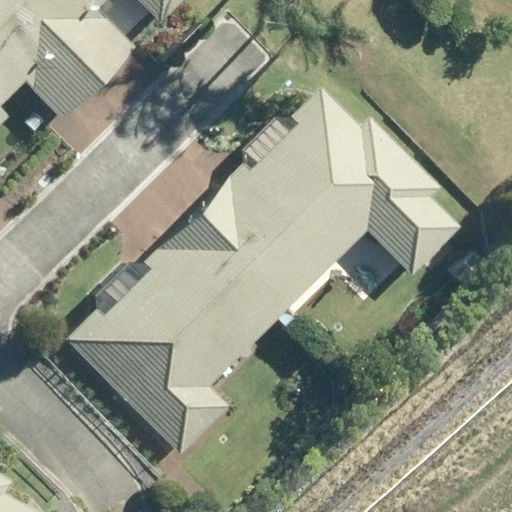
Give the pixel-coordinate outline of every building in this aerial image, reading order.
[(59,113),(96,78),(18,0),(0,0),(0,112),(5,108),(0,102),(0,95),(22,76),(59,113)] [(18,0),(96,78),(131,44),(90,1),(91,0),(142,0),(159,16),(175,0),(18,0)] [(236,149),(244,157),(195,204),(287,299),(365,224),(408,269),(458,221),(429,191),(440,179),(371,108),(359,120),(319,79),(285,111),(279,107),(236,149)] [(207,379),(287,299),(195,204),(139,260),(134,255),(90,299),(95,303),(66,332),(177,447),(227,399),(207,379)] [(472,248),(453,270),(466,282),(486,260),(472,248)] [(0,511),(36,511),(39,507),(1,485),(8,473),(0,468),(0,511)] [(222,486),(193,511),(231,511),(240,504),(222,486)]
